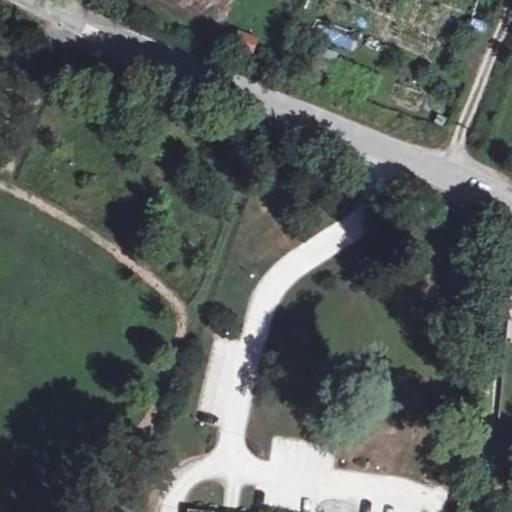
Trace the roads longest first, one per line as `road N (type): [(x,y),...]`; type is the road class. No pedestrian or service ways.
road 1 (residential): [(23,0),(511,211)]
road 2 (track): [(446,182),(511,1)]
